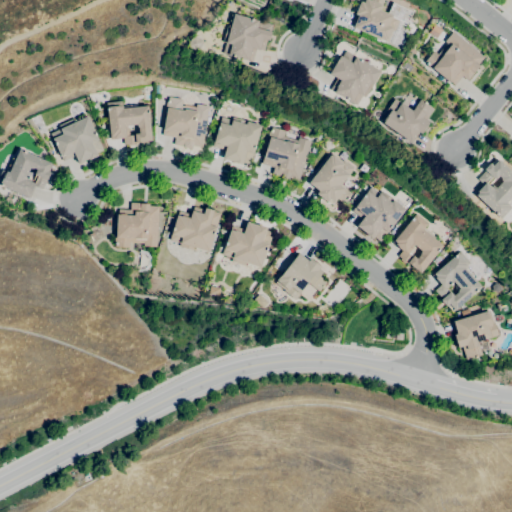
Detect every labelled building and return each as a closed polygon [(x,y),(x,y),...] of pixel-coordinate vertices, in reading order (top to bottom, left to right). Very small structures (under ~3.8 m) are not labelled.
[(386,43),(384,42),(384,41),(352,27),(357,16),(354,14),(359,1),(363,3),(364,0),(383,0),(379,10),(387,13),(391,3),(411,12),(407,21),(403,19),(402,21),(398,20),(393,31),(392,30),(386,43)] [(247,60),(228,55),(222,53),(225,43),(222,42),(226,25),(227,26),(230,14),(233,15),(233,14),(272,25),(270,32),(268,40),(266,40),(263,51),(259,49),(259,50),(255,49),(252,60),(247,59),(247,60)] [(454,85),(450,82),(449,82),(431,68),(430,69),(425,64),(426,63),(424,62),(433,51),(437,55),(446,43),(444,41),(452,32),(483,57),(477,65),(479,66),(473,72),(474,72),(467,80),(461,76),(454,85)] [(195,50),(189,47),(188,43),(191,37),(195,36),(200,40),(202,43),(198,49),(195,50)] [(356,105),(351,102),(351,103),(333,92),(330,89),(336,78),(328,74),(339,56),(341,57),(345,50),(380,72),(364,97),(361,95),(356,105)] [(191,149),(182,147),(183,146),(173,145),(174,138),(162,136),(163,130),(162,130),(166,108),(165,108),(166,102),(167,102),(168,97),(182,100),(181,106),(195,108),(196,104),(208,106),(201,147),(192,146),(191,149)] [(410,143),(382,123),(383,123),(380,121),(387,111),(386,110),(394,98),(402,104),(411,111),(419,100),(433,109),(425,120),(428,122),(420,134),(418,132),(410,143)] [(123,145),(123,138),(116,139),(116,138),(113,138),(113,137),(110,137),(106,103),(121,101),(122,108),(147,106),(151,141),(123,145)] [(94,113),(91,105),(97,103),(100,111),(94,113)] [(78,163),(74,155),(63,161),(61,156),(60,157),(52,139),(52,138),(50,133),(59,129),(58,125),(73,118),(74,120),(85,115),(96,138),(97,138),(102,150),(96,153),(97,156),(89,160),(88,159),(78,163)] [(241,165),(222,158),(224,150),(212,146),(213,142),(221,117),(231,120),(232,117),(246,121),(261,126),(253,151),(253,152),(249,164),(242,162),(241,165)] [(298,180),(289,178),(288,180),(279,177),(280,177),(271,175),(273,168),(261,164),(269,138),(267,137),(270,127),(285,131),(283,137),(297,141),(298,137),(310,141),(298,180)] [(26,198),(0,185),(0,181),(3,175),(0,174),(0,172),(1,170),(5,172),(5,171),(8,172),(19,149),(52,164),(48,172),(50,172),(46,180),(45,180),(41,189),(34,186),(29,197),(27,196),(26,198)] [(343,204),(336,198),(332,203),(329,200),(327,202),(316,194),(318,191),(308,183),(329,155),(330,156),(332,154),(341,161),(342,160),(353,168),(339,185),(351,194),(343,204)] [(501,219),(498,216),(498,217),(473,193),(482,184),(477,179),(484,171),(483,169),(489,163),(490,164),(495,159),(497,161),(498,160),(511,173),(511,200),(508,204),(511,207),(501,219)] [(380,241),(374,237),(372,239),(365,234),(365,233),(356,226),(361,219),(351,211),(370,187),(379,194),(381,191),(404,210),(380,241)] [(129,248),(113,247),(114,238),(115,238),(116,215),(117,215),(118,209),(129,210),(130,203),(139,203),(139,204),(148,204),(148,206),(158,206),(156,247),(143,246),(143,243),(129,243),(129,248)] [(208,252),(179,243),(169,240),(171,235),(170,234),(176,215),(177,215),(178,211),(191,215),(193,206),(204,210),(204,208),(213,211),(220,213),(208,252)] [(419,273),(407,263),(406,264),(406,263),(404,264),(399,260),(400,259),(397,256),(401,251),(397,247),(394,244),(396,243),(393,241),(415,214),(427,224),(424,228),(435,237),(433,239),(442,246),(419,273)] [(260,268),(231,258),(222,254),(223,249),(231,225),(243,230),(246,222),(257,226),(258,224),(266,227),(265,230),(272,233),(260,268)] [(451,311),(446,305),(445,306),(440,300),(441,299),(434,290),(440,285),(434,278),(436,277),(433,274),(459,251),(469,263),(466,266),(475,277),(473,279),(480,287),(454,310),(453,309),(451,311)] [(294,300),(284,291),(286,289),(277,282),(278,282),(276,280),(279,276),(298,253),(307,261),(309,258),(320,267),(318,269),(322,272),(318,276),(326,282),(323,286),(322,288),(321,287),(318,291),(307,282),(299,292),(300,292),(294,300)] [(466,360),(461,346),(457,348),(453,335),(456,334),(452,321),(485,311),(485,312),(488,311),(492,323),(493,322),(497,335),(477,342),(481,356),(466,360)] [(496,323),(494,316),(500,314),(503,321),(496,323)] [(481,352),(479,344),(488,342),(490,350),(481,352)]
